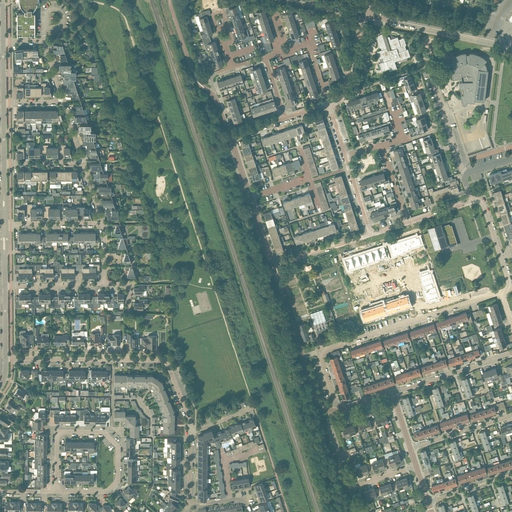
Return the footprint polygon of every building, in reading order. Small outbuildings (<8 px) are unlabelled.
[(20,0),(20,1),(20,3),(20,4),(21,5),(22,6),(23,7),(24,8),(24,9),(22,13),(17,13),(17,37),(17,36),(35,36),(35,13),(34,13),(27,13),(27,12),(31,12),(31,9),(30,9),(30,7),(31,7),(32,9),(33,8),(34,7),(34,6),(35,6),(36,5),(36,4),(36,2),(37,1),(36,0),(20,0)] [(236,6),(239,5),(238,2),(232,4),(233,7),(228,8),(230,15),(238,12),(236,6)] [(210,14),(209,11),(209,9),(201,12),(198,15),(201,24),(209,22),(207,16),(210,14)] [(251,20),(253,20),(258,18),(266,15),(264,9),(256,12),(257,15),(252,17),(252,16),(250,17),(251,20)] [(285,20),(300,15),(299,12),(297,12),(297,13),(292,15),(291,11),(283,14),(285,20)] [(232,21),(240,18),(238,12),(230,15),(232,21)] [(260,24),(268,21),(266,15),(258,18),(260,24)] [(295,24),(294,20),(299,18),(299,19),(302,18),(300,15),(285,20),(287,26),(295,24)] [(234,27),(242,24),(240,18),(232,21),(234,27)] [(328,21),(327,18),(319,20),(321,24),(324,23),(326,29),(334,26),(332,20),(328,21)] [(262,30),(270,27),(268,21),(260,24),(262,30)] [(203,30),(211,28),(209,22),(201,24),(203,30)] [(236,33),(244,30),(242,24),(234,27),(236,33)] [(289,32),(297,30),(295,24),(287,26),(289,32)] [(328,35),(336,32),(334,26),(326,29),(328,35)] [(261,37),(272,34),(270,27),(262,30),(257,32),(258,35),(261,34),(261,33),(263,32),(264,36),(261,37)] [(203,42),(210,39),(209,35),(213,34),(211,28),(203,30),(204,34),(201,35),(203,42)] [(249,36),(248,35),(246,36),(244,30),(236,33),(238,39),(241,38),(242,41),(247,39),(249,38),(249,36)] [(299,36),(297,31),(297,30),(289,32),(291,38),(299,36)] [(330,41),(338,38),(336,32),(328,35),(330,41)] [(386,36),(385,33),(383,34),(382,34),(380,34),(380,35),(379,35),(379,36),(378,36),(378,37),(378,38),(377,39),(377,40),(378,41),(380,48),(381,47),(382,50),(377,51),(380,59),(383,58),(384,62),(379,63),(382,72),(387,70),(387,69),(389,68),(390,71),(397,68),(395,61),(410,56),(408,49),(405,50),(404,46),(406,45),(404,38),(404,37),(402,38),(399,39),(398,37),(390,39),(390,37),(386,36)] [(269,41),(274,40),(272,34),(261,37),(264,46),(270,44),(269,41)] [(332,47),(340,44),(338,38),(330,41),(332,47)] [(209,50),(217,47),(215,41),(211,42),(210,39),(203,42),(204,45),(206,51),(209,50)] [(63,46),(67,45),(67,42),(60,42),(60,45),(56,45),(51,45),(54,54),(65,54),(63,46)] [(211,56),(219,53),(217,47),(209,50),(211,56)] [(326,61),(333,58),(331,52),(330,49),(319,53),(320,56),(324,55),(326,61)] [(213,62),(221,59),(219,53),(211,56),(213,62)] [(475,99),(485,101),(488,70),(487,70),(487,69),(487,67),(487,66),(486,65),(485,63),(487,60),(483,57),(479,55),(474,53),(470,53),(470,54),(466,54),(466,53),(461,53),(457,55),(453,57),(449,60),(452,64),(451,65),(450,66),(452,68),(453,71),(451,72),(453,80),(459,79),(463,102),(463,103),(463,104),(464,104),(465,104),(465,105),(466,104),(467,104),(468,103),(468,102),(468,101),(471,101),(475,102),(475,99)] [(57,63),(69,63),(69,59),(67,59),(65,54),(54,54),(57,63)] [(301,67),(308,65),(306,58),(304,59),(302,54),(296,56),(298,61),(299,61),(301,67)] [(328,67),(335,64),(333,58),(326,61),(328,67)] [(213,62),(214,63),(215,68),(223,65),(221,59),(213,62)] [(284,66),(285,66),(284,63),(278,65),(279,68),(276,68),(278,75),(286,72),(284,66)] [(330,72),(337,70),(335,64),(328,67),(330,72)] [(303,73),(310,71),(308,65),(301,67),(303,73)] [(253,75),(261,73),(259,67),(253,69),(252,66),(248,68),(250,73),(252,72),(253,75)] [(329,83),(330,83),(335,81),(334,78),(339,76),(337,70),(330,72),(332,79),(328,80),(329,83)] [(290,73),(289,71),(286,72),(278,75),(280,80),(288,78),(287,74),(290,73)] [(305,79),(312,77),(310,71),(303,73),(305,79)] [(263,78),(261,73),(253,75),(254,78),(252,79),(253,82),(263,78)] [(240,74),(235,76),(237,84),(240,83),(241,85),(244,84),(240,74)] [(405,85),(414,82),(412,76),(408,77),(407,75),(400,77),(401,80),(400,80),(401,83),(404,82),(405,85)] [(237,84),(234,76),(229,78),(232,88),(235,87),(234,85),(237,84)] [(307,85),(314,83),(312,77),(305,79),(307,85)] [(65,87),(76,87),(74,82),(76,82),(76,78),(74,78),(62,78),(65,87)] [(229,78),(223,80),(226,88),(228,87),(229,89),(232,88),(229,78)] [(257,87),(265,84),(263,78),(253,82),(254,85),(256,84),(257,87)] [(282,86),(290,84),(288,78),(280,80),(282,86)] [(223,80),(217,81),(221,92),(224,91),(223,89),(226,88),(223,80)] [(408,93),(413,92),(412,90),(416,89),(414,82),(405,85),(408,93)] [(50,90),(50,86),(47,86),(46,84),(46,83),(41,83),(41,87),(41,90),(44,90),(44,96),(51,96),(52,97),(51,92),(50,90)] [(309,91),(316,89),(314,83),(307,85),(309,91)] [(257,93),(267,90),(265,84),(257,87),(258,90),(256,90),(257,93)] [(284,93),(292,90),(290,84),(282,86),(284,93)] [(78,95),(76,87),(65,87),(67,93),(72,92),(72,96),(71,96),(76,96),(76,99),(80,99),(80,100),(80,99),(78,95)] [(310,97),(311,100),(317,98),(316,95),(318,95),(316,89),(309,91),(310,97)] [(286,98),(294,96),(292,90),(284,93),(286,98)] [(378,103),(377,100),(380,99),(378,92),(372,94),(374,101),(375,104),(378,103)] [(414,101),(422,98),(420,92),(413,94),(413,92),(408,93),(409,96),(411,102),(414,101)] [(371,102),(374,101),(372,94),(366,96),(369,106),(372,105),(371,102)] [(297,98),(296,95),(294,96),(286,98),(288,105),(290,104),(291,107),(298,105),(297,102),(296,102),(295,98),(297,98)] [(363,108),(369,106),(366,96),(360,98),(363,107),(363,108)] [(236,103),(235,101),(238,100),(237,97),(226,100),(228,106),(236,103)] [(392,106),(399,104),(397,97),(392,99),(393,102),(391,103),(392,106)] [(271,101),(268,102),(271,110),(276,108),(273,98),(270,99),(271,101)] [(363,107),(360,98),(354,100),(356,107),(357,109),(363,107)] [(416,107),(424,104),(422,98),(414,101),(416,107)] [(356,107),(354,100),(348,102),(350,108),(347,109),(349,115),(355,113),(354,108),(356,107)] [(264,101),(261,102),(265,112),(271,110),(268,102),(265,103),(264,101)] [(85,108),(85,103),(81,103),(81,102),(81,103),(79,103),(79,106),(75,106),(76,106),(76,110),(72,110),(74,115),(85,115),(83,108),(85,108)] [(259,105),(256,106),(259,114),(265,112),(261,102),(258,103),(259,105)] [(240,108),(239,106),(237,106),(236,103),(228,106),(230,112),(240,108)] [(416,116),(420,115),(419,113),(426,111),(424,104),(416,107),(413,108),(415,114),(415,116),(416,116)] [(253,105),(250,106),(253,116),(259,114),(256,106),(253,107),(253,105)] [(232,117),(240,115),(239,112),(241,111),(240,108),(230,112),(232,117)] [(56,110),(52,110),(52,122),(59,120),(60,120),(59,119),(62,119),(60,114),(58,114),(58,110),(56,110)] [(316,123),(323,121),(321,114),(311,117),(313,123),(312,123),(313,126),(316,124),(316,123)] [(77,124),(89,124),(89,120),(87,120),(85,115),(74,115),(77,124)] [(245,122),(243,118),(243,117),(241,118),(240,115),(232,117),(234,123),(240,121),(241,124),(245,122)] [(418,125),(426,123),(424,116),(421,118),(420,115),(416,116),(416,117),(418,125)] [(318,130),(326,128),(323,121),(316,123),(316,124),(318,130)] [(382,125),(384,133),(390,131),(393,130),(390,121),(387,122),(388,123),(382,125)] [(420,131),(418,132),(419,134),(426,132),(425,130),(428,129),(426,123),(418,125),(420,131)] [(382,125),(381,124),(375,126),(376,129),(378,135),(384,133),(382,125)] [(298,134),(299,134),(304,132),(302,125),(295,127),(298,134)] [(375,125),(369,127),(373,137),(378,135),(376,129),(375,126),(375,125)] [(300,137),(299,134),(298,134),(295,127),(289,129),(291,136),(296,134),(297,138),(300,137)] [(365,132),(367,139),(373,137),(369,127),(363,129),(365,132)] [(326,128),(318,130),(320,135),(316,136),(317,139),(321,138),(320,136),(328,134),(326,128)] [(365,132),(363,129),(363,128),(360,129),(362,133),(358,134),(361,141),(367,139),(365,132)] [(284,138),(286,138),(291,136),(289,129),(282,131),(284,138)] [(287,141),(286,138),(284,138),(282,131),(275,133),(278,141),(283,139),(284,142),(287,141)] [(271,143),(272,142),(278,141),(275,133),(269,136),(271,143)] [(330,141),(328,134),(320,136),(321,138),(323,143),(330,141)] [(274,146),(272,142),(271,143),(269,136),(262,138),(264,145),(270,143),(271,147),(274,146)] [(425,146),(433,143),(431,137),(428,138),(427,136),(422,137),(425,146)] [(249,145),(249,144),(247,138),(240,141),(242,148),(249,145)] [(96,148),(94,143),(95,143),(95,139),(94,139),(82,139),(85,148),(96,148)] [(325,150),(332,148),(330,141),(323,143),(324,149),(321,150),(322,153),(325,151),(325,150)] [(34,142),(25,142),(25,151),(28,151),(28,157),(34,157),(34,142)] [(250,147),(253,146),(252,143),(249,144),(249,145),(242,148),(244,154),(251,152),(250,147)] [(428,154),(433,153),(432,151),(435,149),(433,143),(425,146),(428,154)] [(405,150),(405,149),(403,144),(399,146),(400,148),(394,150),(396,156),(404,154),(403,151),(405,150)] [(40,151),(43,151),(43,145),(38,145),(37,147),(34,147),(34,157),(40,157),(40,151)] [(52,147),(49,147),(48,145),(43,145),(43,151),(46,151),(46,157),(52,157),(52,147)] [(58,151),(61,151),(61,145),(56,145),(55,147),(52,147),(52,157),(58,157),(58,151)] [(68,147),(66,147),(66,145),(61,145),(61,151),(64,151),(64,157),(71,156),(71,157),(72,157),(69,150),(69,147),(68,147)] [(100,160),(96,148),(85,148),(88,157),(95,157),(95,160),(99,160),(100,160)] [(327,157),(334,154),(332,148),(325,150),(325,151),(322,153),(321,150),(317,151),(318,154),(321,153),(321,154),(326,153),(327,157)] [(253,158),(253,157),(251,152),(244,154),(246,161),(253,158)] [(407,152),(404,154),(396,156),(398,162),(409,158),(407,152)] [(434,162),(442,159),(440,153),(433,155),(433,153),(428,154),(429,157),(432,156),(434,162)] [(334,154),(327,157),(329,162),(325,163),(326,166),(329,164),(329,163),(336,161),(334,154)] [(254,160),(257,159),(256,156),(253,157),(253,158),(246,161),(248,168),(256,165),(254,160)] [(301,166),(298,159),(293,161),(292,157),(289,158),(290,162),(292,161),(294,169),(301,166)] [(409,158),(398,162),(399,168),(408,165),(411,164),(409,158)] [(436,168),(444,165),(442,159),(434,162),(431,163),(433,169),(436,168)] [(287,171),(294,169),(292,161),(290,162),(285,164),(287,171)] [(339,168),(336,161),(329,163),(329,164),(331,170),(339,168)] [(287,171),(285,164),(280,165),(279,162),(276,163),(277,166),(278,166),(281,173),(287,171)] [(95,163),(90,164),(92,169),(97,169),(97,173),(104,173),(104,168),(104,163),(95,163)] [(258,172),(257,170),(256,165),(248,168),(250,174),(258,172)] [(401,173),(412,170),(411,167),(408,168),(408,165),(399,168),(401,173)] [(438,174),(446,171),(444,165),(436,168),(438,174)] [(274,175),(281,173),(278,166),(277,166),(272,168),(272,170),(274,175)] [(258,173),(262,172),(261,169),(257,170),(258,172),(250,174),(253,181),(260,179),(258,173)] [(507,169),(501,171),(504,180),(511,176),(511,175),(510,170),(507,171),(507,169)] [(403,179),(411,176),(410,174),(412,173),(412,170),(401,173),(403,179)] [(438,174),(441,183),(445,181),(445,179),(448,177),(446,171),(438,174)] [(501,171),(495,173),(498,181),(504,180),(501,171)] [(97,173),(93,173),(94,178),(100,178),(100,182),(104,182),(104,184),(104,185),(108,184),(105,178),(108,178),(108,177),(112,177),(112,173),(107,173),(104,173),(97,173)] [(385,187),(384,184),(390,182),(388,178),(386,179),(384,173),(378,175),(380,183),(382,188),(385,187)] [(495,173),(489,174),(490,179),(489,179),(491,184),(498,181),(495,173)] [(343,181),(341,175),(334,177),(335,183),(332,184),(333,186),(334,186),(336,185),(336,184),(343,181)] [(378,184),(380,183),(378,175),(372,176),(375,187),(378,186),(378,184)] [(373,188),(375,187),(372,176),(366,178),(369,186),(372,185),(373,188)] [(405,185),(415,181),(414,178),(412,179),(411,176),(403,179),(405,185)] [(366,187),(369,186),(366,178),(361,180),(363,187),(360,187),(361,191),(367,189),(366,187)] [(445,187),(448,196),(447,195),(455,192),(455,194),(460,192),(457,184),(459,183),(458,180),(450,182),(451,185),(445,187)] [(345,188),(343,181),(336,184),(336,185),(334,186),(335,191),(338,190),(345,188)] [(414,185),(416,184),(415,181),(405,185),(407,190),(415,188),(414,185)] [(102,186),(97,187),(99,192),(104,192),(104,196),(108,196),(111,196),(110,192),(111,192),(111,186),(108,186),(108,184),(104,185),(104,184),(103,184),(103,186),(102,186)] [(409,196),(419,193),(418,190),(419,190),(418,187),(415,188),(407,190),(409,196)] [(447,196),(448,196),(445,187),(433,191),(432,187),(428,189),(430,195),(433,194),(435,200),(440,199),(439,197),(447,195),(447,196)] [(340,197),(347,195),(345,188),(338,190),(340,196),(336,197),(337,199),(338,199),(341,198),(340,197)] [(503,196),(502,195),(501,189),(493,192),(496,199),(503,196)] [(305,202),(306,202),(312,200),(309,193),(303,195),(305,202)] [(410,202),(419,199),(418,196),(420,196),(419,193),(409,196),(410,202)] [(508,198),(508,196),(507,196),(506,194),(502,195),(503,196),(496,199),(498,205),(508,202),(509,202),(508,198)] [(307,205),(306,202),(305,202),(303,195),(296,197),(299,205),(304,203),(305,206),(307,205)] [(339,205),(342,204),(350,201),(347,195),(340,197),(341,198),(338,199),(339,205)] [(292,207),(293,206),(299,205),(296,197),(290,199),(292,207)] [(105,200),(102,200),(103,205),(108,205),(108,209),(116,209),(116,205),(114,205),(112,198),(110,198),(105,198),(105,200)] [(420,208),(424,207),(422,201),(424,200),(424,198),(419,199),(410,202),(412,208),(413,208),(419,206),(420,208)] [(295,210),(293,206),(292,207),(290,199),(283,202),(285,209),(290,207),(292,211),(295,210)] [(344,211),(352,208),(350,201),(342,204),(344,209),(341,210),(342,213),(345,212),(344,211)] [(388,206),(391,214),(397,213),(395,206),(397,205),(396,201),(390,203),(391,205),(388,206)] [(72,205),(71,205),(71,202),(63,202),(63,206),(63,212),(66,212),(66,217),(68,217),(68,218),(69,218),(71,219),(72,219),(72,205)] [(507,208),(510,207),(508,202),(498,205),(500,212),(507,209),(507,208)] [(36,219),(36,208),(33,208),(32,206),(32,204),(27,204),(27,212),(30,212),(30,218),(32,218),(33,218),(34,219),(35,219),(36,219)] [(77,212),(80,212),(80,205),(72,205),(72,219),(74,218),(75,218),(76,218),(76,217),(77,217),(77,212)] [(84,205),(80,205),(80,212),(83,212),(83,217),(91,217),(91,218),(91,217),(93,217),(94,217),(91,207),(89,208),(84,208),(84,205)] [(391,214),(388,206),(385,207),(385,205),(382,206),(385,216),(391,214)] [(42,212),(45,212),(45,206),(40,206),(39,208),(36,208),(36,219),(37,219),(38,219),(40,218),(42,218),(42,212)] [(54,219),(54,208),(51,208),(50,206),(45,206),(45,212),(48,212),(48,218),(50,218),(52,219),(53,219),(54,219)] [(60,212),(63,212),(63,206),(58,206),(57,208),(54,208),(54,219),(55,219),(56,219),(57,218),(58,218),(60,218),(60,212)] [(379,218),(385,216),(382,206),(376,208),(377,210),(379,218)] [(285,213),(284,211),(282,207),(278,208),(279,211),(271,214),(270,211),(263,213),(265,220),(272,217),(272,216),(276,215),(276,217),(280,216),(279,215),(285,213)] [(511,215),(511,211),(511,210),(510,207),(507,208),(507,209),(500,212),(502,219),(510,216),(511,215)] [(347,217),(354,215),(352,208),(344,211),(345,212),(347,217)] [(108,209),(105,209),(106,214),(108,218),(110,218),(115,218),(115,220),(119,220),(119,221),(119,220),(118,216),(117,214),(118,214),(118,209),(116,209),(108,209)] [(379,218),(377,210),(374,211),(373,209),(368,211),(369,214),(371,214),(374,220),(379,218)] [(273,219),(276,217),(276,215),(272,216),(272,217),(265,220),(267,226),(275,224),(273,219)] [(349,224),(356,221),(354,215),(347,217),(348,222),(349,224)] [(511,223),(511,221),(510,216),(502,219),(504,225),(511,223)] [(336,230),(334,223),(328,225),(327,221),(325,222),(326,226),(327,225),(329,232),(336,230)] [(358,228),(356,221),(349,224),(348,222),(345,224),(346,226),(349,225),(351,231),(358,228)] [(429,232),(424,233),(428,246),(433,245),(435,249),(448,245),(449,247),(456,245),(456,246),(457,246),(456,245),(459,244),(452,225),(451,225),(452,225),(451,225),(450,223),(443,226),(442,224),(442,223),(428,227),(429,232)] [(116,224),(112,224),(112,227),(112,234),(113,234),(114,234),(115,234),(116,234),(117,234),(118,234),(119,234),(120,234),(121,234),(122,234),(123,234),(123,224),(116,224)] [(277,231),(276,229),(275,224),(267,226),(270,233),(277,231)] [(323,235),(329,232),(327,225),(326,226),(321,227),(323,235)] [(321,227),(320,227),(315,229),(314,226),(312,226),(313,230),(314,229),(317,237),(323,235),(321,227)] [(282,233),(289,231),(288,227),(284,228),(284,230),(281,231),(280,228),(276,229),(277,231),(270,233),(272,240),(279,237),(278,234),(282,233)] [(310,239),(317,237),(314,229),(313,230),(307,232),(310,239)] [(307,232),(302,233),(301,230),(298,231),(299,234),(301,234),(303,241),(310,239),(307,232)] [(95,241),(96,243),(98,243),(98,236),(95,236),(95,232),(90,232),(90,241),(95,241)] [(40,233),(35,233),(35,244),(36,244),(37,244),(38,244),(39,244),(40,243),(43,243),(43,237),(40,237),(40,233)] [(51,242),(52,242),(52,233),(46,233),(46,237),(43,237),(43,243),(43,245),(51,245),(51,242)] [(71,243),(71,236),(68,236),(68,233),(62,233),(62,242),(68,242),(68,243),(71,243)] [(74,242),(79,242),(79,233),(74,233),(74,236),(71,236),(71,243),(74,243),(74,242)] [(296,243),(303,241),(301,234),(299,234),(294,236),(296,243)] [(416,236),(411,237),(414,247),(419,245),(416,236)] [(281,244),(281,243),(279,237),(272,240),(274,246),(281,244)] [(411,237),(405,239),(408,248),(414,247),(411,237)] [(121,238),(116,238),(116,241),(117,248),(118,248),(119,248),(120,248),(121,248),(122,248),(123,248),(124,248),(125,248),(126,248),(128,248),(127,238),(121,238)] [(405,239),(400,241),(403,250),(408,248),(405,239)] [(400,241),(395,243),(398,252),(403,250),(400,241)] [(282,245),(285,244),(284,242),(281,243),(281,244),(274,246),(276,253),(283,251),(282,245)] [(395,243),(390,244),(393,253),(398,252),(395,243)] [(384,246),(378,248),(381,259),(388,257),(384,246)] [(378,248),(371,250),(375,261),(381,259),(378,248)] [(371,250),(364,253),(368,263),(375,261),(371,250)] [(132,262),(132,252),(125,252),(124,255),(121,255),(121,262),(122,262),(123,262),(125,262),(127,262),(129,262),(131,262),(132,262)] [(364,253),(358,255),(361,266),(368,263),(364,253)] [(358,255),(351,257),(355,268),(361,266),(358,255)] [(351,257),(345,259),(348,270),(355,268),(351,257)] [(64,264),(59,264),(59,262),(57,262),(57,264),(57,267),(61,267),(61,272),(61,277),(68,277),(68,267),(64,267),(64,264)] [(25,277),(25,267),(22,267),(21,264),(15,264),(15,268),(19,268),(19,272),(18,272),(18,277),(25,277)] [(33,274),(36,274),(36,264),(30,264),(29,267),(25,267),(25,277),(33,277),(33,274)] [(47,277),(47,267),(43,267),(42,264),(36,264),(36,274),(39,274),(39,277),(47,277)] [(53,268),(57,267),(57,264),(51,264),(50,267),(47,267),(47,277),(54,277),(54,272),(53,272),(53,268)] [(74,267),(79,267),(79,264),(76,264),(72,264),(71,267),(68,267),(68,277),(75,277),(75,272),(74,272),(74,267)] [(89,277),(89,267),(86,267),(85,264),(79,264),(79,267),(83,267),(83,272),(82,272),(82,277),(89,277)] [(96,274),(100,274),(100,264),(95,264),(93,264),(93,267),(89,267),(89,277),(96,276),(96,274)] [(126,269),(126,276),(127,276),(128,276),(129,276),(130,276),(131,276),(132,276),(133,276),(134,276),(135,276),(136,277),(136,276),(137,276),(137,266),(130,266),(126,266),(126,269)] [(431,272),(422,275),(423,280),(433,277),(431,272)] [(433,277),(423,280),(425,286),(434,283),(433,277)] [(139,287),(134,287),(134,295),(139,295),(143,295),(147,295),(146,290),(145,290),(145,284),(144,284),(139,284),(139,287)] [(435,286),(426,289),(428,294),(437,291),(435,286)] [(97,307),(100,307),(101,303),(104,303),(104,291),(101,292),(99,292),(99,293),(98,293),(98,303),(94,303),(94,307),(97,307)] [(107,303),(108,307),(114,307),(114,302),(110,303),(110,293),(108,293),(108,292),(106,292),(104,291),(104,303),(107,303)] [(124,303),(123,292),(121,291),(119,291),(119,293),(117,293),(117,302),(114,302),(114,307),(119,307),(120,303),(124,303)] [(437,291),(428,294),(430,300),(439,297),(437,291)] [(15,308),(21,307),(22,303),(25,303),(25,292),(23,292),(21,293),(19,293),(19,297),(15,297),(15,308)] [(29,293),(25,292),(25,303),(28,303),(29,307),(33,307),(33,309),(32,309),(32,314),(35,314),(35,309),(35,307),(35,303),(31,303),(31,293),(29,293)] [(41,303),(45,303),(44,292),(40,293),(38,293),(39,303),(35,303),(35,307),(35,309),(36,309),(36,307),(41,307),(41,303)] [(49,293),(44,292),(45,303),(48,303),(49,307),(54,307),(54,303),(51,303),(50,293),(49,293)] [(61,303),(64,303),(64,292),(60,293),(58,293),(58,303),(54,303),(54,307),(60,307),(61,303)] [(68,293),(68,292),(64,292),(64,303),(67,303),(68,307),(74,307),(74,303),(70,303),(70,293),(68,293)] [(74,307),(80,307),(81,303),(84,303),(84,292),(82,292),(80,292),(80,293),(78,293),(78,303),(74,303),(74,307)] [(88,293),(88,292),(84,292),(84,303),(87,303),(88,307),(94,307),(94,303),(90,303),(90,293),(88,293)] [(407,296),(402,297),(405,307),(410,305),(407,296)] [(402,297),(397,299),(400,308),(405,307),(402,297)] [(139,302),(134,302),(134,310),(143,310),(143,305),(148,305),(148,299),(139,299),(139,302)] [(397,299),(392,301),(395,310),(400,308),(397,299)] [(392,301),(386,303),(389,312),(395,310),(392,301)] [(492,311),(499,309),(497,303),(490,306),(492,311)] [(383,304),(378,305),(381,314),(386,313),(383,304)] [(378,305),(373,307),(376,316),(381,314),(378,305)] [(373,307),(368,309),(371,318),(376,316),(373,307)] [(330,332),(330,330),(322,309),(310,314),(317,335),(318,336),(330,332)] [(368,309),(362,310),(365,320),(371,318),(368,309)] [(491,318),(501,315),(499,309),(492,311),(489,312),(491,318)] [(473,322),(470,314),(468,315),(467,312),(460,314),(462,320),(468,319),(469,323),(473,322)] [(463,323),(462,320),(460,314),(454,316),(457,325),(463,323)] [(493,324),(498,322),(503,321),(501,315),(491,318),(493,324)] [(452,328),(458,326),(457,325),(454,316),(448,318),(450,325),(452,328)] [(445,326),(450,325),(448,318),(442,320),(445,326)] [(439,328),(445,326),(442,320),(436,322),(439,328)] [(305,323),(298,325),(303,341),(311,339),(314,340),(315,338),(314,334),(311,333),(310,336),(305,323)] [(436,330),(436,328),(434,323),(428,325),(430,332),(436,330)] [(431,334),(430,332),(428,325),(422,327),(424,334),(425,336),(431,334)] [(418,336),(424,334),(422,327),(416,329),(418,336)] [(496,336),(503,334),(501,328),(494,330),(493,330),(490,331),(492,337),(496,336)] [(412,338),(418,336),(416,329),(410,331),(412,338)] [(72,339),(72,344),(77,344),(77,345),(80,345),(80,344),(84,344),(84,339),(87,339),(87,334),(87,331),(84,331),(84,330),(81,330),(79,332),(79,333),(79,335),(72,335),(72,339)] [(138,345),(138,340),(138,336),(134,336),(134,332),(127,332),(127,341),(131,341),(131,345),(138,345)] [(404,340),(410,338),(408,332),(402,334),(404,340)] [(98,333),(90,333),(90,336),(90,345),(101,345),(101,336),(98,336),(98,333)] [(32,341),(32,336),(32,334),(29,334),(20,334),(20,345),(29,345),(29,341),(32,341)] [(120,344),(120,339),(120,334),(113,334),(113,335),(107,335),(107,342),(112,342),(112,341),(113,341),(113,344),(120,344)] [(398,342),(404,340),(402,334),(396,336),(398,342)] [(492,343),(495,342),(505,339),(503,334),(496,336),(492,337),(493,338),(493,341),(491,341),(492,343)] [(54,336),(54,339),(54,344),(61,344),(61,345),(65,345),(65,341),(68,341),(68,335),(63,335),(63,336),(54,336)] [(48,344),(48,339),(48,336),(37,336),(37,345),(42,345),(42,344),(48,344)] [(156,347),(156,342),(156,341),(156,340),(157,340),(157,339),(157,338),(157,337),(156,337),(156,336),(147,336),(147,338),(142,338),(142,344),(148,344),(148,347),(156,347)] [(392,344),(398,342),(396,336),(390,338),(392,344)] [(386,346),(392,344),(390,338),(384,340),(386,346)] [(497,348),(500,347),(500,348),(507,345),(505,339),(495,342),(497,348)] [(383,346),(383,345),(381,340),(375,342),(377,348),(383,346)] [(371,350),(377,348),(375,342),(369,344),(371,350)] [(368,351),(371,350),(369,344),(363,346),(365,352),(366,356),(370,355),(368,351)] [(464,353),(462,347),(461,344),(457,345),(458,348),(460,354),(462,361),(468,359),(466,353),(464,353)] [(479,349),(476,350),(475,345),(471,347),(474,357),(481,355),(479,349)] [(359,354),(365,352),(363,346),(357,348),(359,354)] [(474,357),(472,349),(466,351),(466,353),(468,359),(474,357)] [(339,362),(337,356),(340,355),(339,350),(331,352),(333,357),(330,358),(332,365),(339,362)] [(451,365),(457,363),(455,356),(452,350),(449,351),(451,358),(449,358),(451,365)] [(448,365),(445,355),(438,357),(440,361),(442,367),(448,365)] [(439,361),(437,362),(435,357),(432,358),(434,363),(436,369),(442,367),(440,361),(439,361)] [(334,372),(342,369),(339,362),(332,365),(334,372)] [(415,376),(421,374),(419,367),(413,369),(415,376)] [(498,376),(497,373),(496,368),(490,370),(492,378),(498,376)] [(337,378),(344,376),(342,369),(334,372),(337,378)] [(409,378),(415,376),(413,369),(407,371),(409,378)] [(32,376),(37,376),(37,370),(32,370),(29,370),(20,370),(20,378),(29,378),(29,374),(32,374),(32,376)] [(47,380),(47,370),(41,370),(41,373),(39,373),(38,378),(39,378),(39,381),(41,381),(41,379),(44,380),(47,380)] [(66,379),(66,373),(63,373),(63,370),(58,370),(57,379),(57,380),(58,380),(57,384),(60,384),(63,383),(66,383),(66,381),(66,379)] [(74,380),(74,370),(69,370),(69,373),(66,373),(66,379),(66,381),(69,381),(72,383),(72,384),(74,384),(74,380)] [(88,375),(85,375),(85,370),(80,370),(80,380),(82,380),(85,379),(88,379),(88,375)] [(96,381),(97,370),(91,370),(91,375),(88,375),(88,379),(88,381),(91,381),(94,382),(94,384),(96,384),(97,382),(96,381)] [(110,379),(110,371),(102,370),(102,384),(102,381),(104,381),(107,379),(110,379)] [(486,379),(492,378),(490,370),(484,372),(486,379)] [(403,380),(409,378),(407,371),(401,373),(403,380)] [(511,376),(511,371),(509,373),(504,374),(506,380),(503,381),(500,382),(501,385),(507,383),(510,382),(509,377),(511,376)] [(397,382),(403,380),(401,373),(395,375),(397,382)] [(127,385),(128,374),(114,374),(114,385),(127,385)] [(140,386),(140,375),(128,374),(127,385),(140,386)] [(152,375),(140,375),(140,386),(150,386),(151,386),(157,378),(152,375)] [(339,385),(346,383),(344,376),(337,378),(339,385)] [(395,383),(394,378),(393,377),(387,379),(389,385),(395,383)] [(161,381),(158,379),(157,378),(151,386),(152,387),(156,397),(167,393),(162,381),(161,381)] [(383,387),(389,385),(387,379),(381,381),(383,387)] [(377,389),(383,387),(381,381),(375,383),(377,389)] [(341,392),(348,390),(346,383),(339,385),(341,392)] [(371,391),(377,389),(375,383),(369,385),(371,391)] [(509,393),(511,391),(511,385),(508,386),(507,383),(501,385),(502,388),(508,386),(510,392),(509,393)] [(446,388),(445,384),(432,388),(434,394),(440,393),(444,391),(447,390),(446,388)] [(365,393),(371,391),(369,385),(363,387),(365,393)] [(30,391),(27,390),(23,387),(21,390),(18,387),(13,394),(18,397),(18,396),(21,398),(24,395),(27,397),(30,391)] [(348,390),(341,392),(344,399),(351,397),(348,390)] [(161,409),(171,405),(167,393),(156,397),(161,409)] [(444,405),(443,401),(446,400),(446,398),(442,399),(436,400),(438,407),(444,405)] [(18,404),(16,403),(12,400),(10,403),(8,402),(5,407),(12,412),(14,409),(17,411),(20,406),(18,404)] [(412,408),(411,405),(418,403),(417,400),(405,404),(407,410),(412,408)] [(462,407),(465,406),(464,401),(457,403),(457,406),(458,409),(459,412),(463,410),(462,407)] [(28,411),(29,409),(19,402),(18,404),(20,406),(28,411)] [(425,408),(424,404),(412,408),(407,410),(409,416),(414,414),(413,411),(425,408)] [(174,413),(174,410),(171,405),(161,409),(163,414),(163,419),(174,419),(174,413)] [(497,412),(495,408),(495,406),(489,408),(491,414),(497,412)] [(485,416),(491,414),(489,408),(483,410),(485,416)] [(48,410),(48,409),(45,409),(45,411),(38,411),(38,420),(45,420),(45,415),(48,415),(48,410)] [(60,410),(54,410),(50,409),(50,417),(54,417),(54,422),(59,422),(60,413),(60,410)] [(89,413),(89,410),(88,410),(87,409),(85,409),(84,410),(80,410),(80,420),(84,420),(84,422),(89,422),(89,423),(89,413)] [(80,420),(80,410),(70,410),(70,413),(70,423),(70,422),(76,422),(76,420),(80,420)] [(479,418),(485,416),(483,410),(477,412),(479,418)] [(110,411),(105,411),(100,411),(100,423),(100,422),(106,422),(106,417),(110,417),(110,411)] [(473,420),(479,418),(477,412),(471,414),(473,420)] [(12,422),(15,418),(10,415),(8,417),(1,413),(0,414),(0,421),(6,426),(9,421),(12,422)] [(470,420),(468,415),(468,413),(461,415),(463,422),(470,420)] [(135,415),(125,415),(125,420),(125,422),(127,422),(127,425),(130,425),(135,425),(135,415)] [(463,422),(461,415),(453,418),(456,425),(463,422)] [(375,426),(383,424),(381,416),(375,417),(376,420),(373,421),(375,426)] [(248,422),(251,429),(254,428),(253,427),(256,426),(253,418),(249,420),(250,421),(248,422)] [(449,427),(456,425),(453,418),(446,420),(449,427)] [(174,432),(174,419),(163,419),(163,432),(174,432)] [(375,426),(373,421),(370,422),(370,419),(364,421),(367,429),(375,426)] [(38,420),(32,420),(32,430),(36,430),(38,430),(38,427),(43,427),(43,420),(45,420),(38,420)] [(442,429),(449,427),(446,420),(440,422),(442,429)] [(251,429),(248,422),(246,422),(245,421),(242,423),(243,427),(245,431),(248,429),(248,430),(251,429)] [(360,425),(357,426),(359,432),(360,434),(362,433),(362,431),(367,429),(364,421),(359,423),(360,425)] [(244,431),(243,428),(241,423),(239,424),(238,423),(235,424),(238,432),(241,431),(241,432),(244,431)] [(235,433),(238,432),(235,424),(231,426),(231,427),(229,428),(231,432),(233,435),(235,434),(235,433)] [(434,433),(440,431),(438,424),(432,426),(434,433)] [(359,432),(357,426),(354,427),(354,425),(348,426),(351,434),(359,432)] [(506,433),(509,432),(507,425),(501,427),(504,437),(507,436),(506,433)] [(428,435),(434,433),(432,426),(426,428),(428,435)] [(494,434),(499,432),(497,426),(496,427),(497,430),(490,432),(491,435),(494,434)] [(232,436),(230,433),(228,428),(225,430),(225,431),(223,431),(227,442),(230,441),(230,439),(233,438),(232,436)] [(422,437),(428,435),(426,428),(420,430),(422,437)] [(0,440),(2,441),(4,441),(12,441),(12,433),(8,433),(8,429),(6,429),(1,429),(1,433),(0,432),(0,440)] [(215,438),(214,437),(214,435),(213,434),(213,432),(212,431),(211,429),(203,433),(203,434),(198,436),(198,442),(204,443),(204,442),(204,440),(209,438),(209,440),(215,438)] [(43,430),(38,430),(36,430),(36,433),(34,438),(35,439),(37,439),(47,439),(47,434),(43,433),(43,430)] [(416,438),(422,437),(420,430),(414,432),(416,438)] [(227,442),(223,431),(222,432),(221,431),(217,433),(221,443),(225,442),(226,442),(227,442)] [(177,438),(172,438),(167,438),(167,443),(170,443),(170,446),(171,446),(180,446),(180,441),(177,441),(177,438)] [(456,442),(458,442),(457,439),(450,442),(452,448),(457,446),(456,442)] [(64,445),(61,445),(61,451),(64,451),(65,451),(66,451),(67,451),(67,450),(68,450),(68,449),(70,449),(70,441),(64,441),(64,445)] [(97,452),(97,446),(94,446),(94,442),(88,442),(88,449),(94,449),(94,452),(97,452)] [(263,443),(257,445),(260,452),(266,450),(263,443)] [(241,451),(245,449),(243,445),(236,447),(237,448),(239,453),(242,452),(241,451)] [(47,450),(35,450),(35,459),(45,459),(45,455),(47,455),(47,450)] [(392,451),(384,454),(387,464),(390,463),(391,465),(396,463),(393,455),(392,451)] [(428,456),(422,457),(424,463),(430,461),(434,460),(432,457),(435,456),(434,453),(434,454),(431,454),(428,455),(428,456)] [(180,463),(180,457),(171,457),(171,463),(166,463),(166,466),(175,466),(175,463),(180,463)] [(384,464),(387,464),(385,458),(377,460),(380,468),(385,467),(384,464)] [(45,463),(45,459),(35,459),(34,468),(37,468),(47,469),(47,468),(46,468),(46,463),(45,463)] [(9,461),(2,461),(0,460),(0,470),(7,471),(7,466),(9,466),(9,461)] [(375,470),(380,468),(377,460),(369,463),(371,469),(374,468),(375,470)] [(485,466),(481,468),(479,461),(476,462),(477,464),(478,469),(480,476),(487,473),(485,466)] [(360,463),(355,465),(359,475),(364,474),(361,466),(360,463)] [(368,470),(371,469),(369,463),(361,466),(364,474),(369,472),(368,470)] [(175,469),(175,466),(166,466),(166,474),(168,475),(180,475),(180,469),(175,469)] [(460,482),(467,480),(465,473),(463,469),(460,470),(461,474),(458,475),(460,482)] [(473,478),(480,476),(478,469),(471,471),(473,478)] [(94,474),(91,474),(91,470),(88,470),(88,474),(88,482),(94,482),(94,478),(97,478),(97,472),(94,472),(94,474)] [(467,480),(473,478),(471,471),(465,473),(467,480)] [(64,474),(64,472),(61,472),(61,478),(64,478),(64,482),(70,482),(70,474),(64,474)] [(5,484),(5,483),(6,483),(6,482),(9,482),(9,481),(12,481),(12,473),(2,473),(1,477),(0,476),(0,484),(2,486),(5,484)] [(458,484),(456,479),(456,478),(450,480),(452,486),(458,484)] [(47,480),(47,479),(35,479),(34,480),(34,482),(34,484),(34,489),(41,489),(41,485),(46,485),(46,480),(47,480)] [(396,490),(404,487),(401,479),(396,481),(397,483),(394,484),(396,490)] [(446,488),(452,486),(450,480),(444,482),(446,488)] [(256,491),(264,488),(262,482),(254,485),(256,491)] [(396,490),(394,484),(391,485),(391,483),(385,485),(388,493),(396,490)] [(434,492),(440,490),(438,484),(432,486),(434,492)] [(180,491),(180,485),(171,485),(171,489),(169,489),(169,490),(166,489),(165,493),(167,494),(168,492),(175,495),(177,491),(180,491)] [(380,495),(388,493),(385,485),(380,486),(381,489),(378,490),(380,495)] [(134,498),(138,494),(135,490),(134,491),(129,486),(124,491),(125,493),(123,495),(128,501),(130,502),(129,501),(133,497),(134,498)] [(266,493),(264,488),(256,491),(258,496),(266,493)] [(380,495),(378,490),(375,490),(374,488),(369,490),(372,498),(380,495)] [(268,498),(266,493),(258,496),(260,502),(268,498)] [(179,498),(175,496),(170,494),(168,498),(169,498),(168,500),(169,501),(167,504),(174,511),(178,507),(175,504),(177,502),(178,502),(179,498)] [(509,502),(508,499),(511,498),(511,497),(511,494),(507,496),(501,498),(503,504),(509,502)] [(125,507),(130,502),(128,501),(123,495),(122,495),(124,497),(122,499),(120,497),(115,503),(120,508),(119,509),(121,511),(122,511),(126,508),(125,507)] [(12,511),(13,501),(10,501),(5,501),(5,504),(5,506),(2,506),(1,511),(12,511)] [(19,511),(20,501),(15,501),(13,501),(12,511),(19,511)] [(167,504),(163,501),(161,503),(164,506),(162,507),(165,510),(164,510),(167,511),(173,511),(174,511),(167,504)] [(259,510),(269,507),(267,501),(258,504),(260,508),(258,508),(259,510)] [(33,511),(33,502),(31,502),(26,502),(25,511),(33,511)] [(75,511),(75,502),(73,502),(68,502),(68,509),(67,511),(75,511)] [(479,511),(478,509),(490,505),(489,502),(477,506),(472,508),(473,511),(479,511)] [(54,511),(54,503),(52,503),(47,503),(46,511),(54,511)] [(99,505),(96,505),(96,503),(89,503),(89,508),(88,510),(89,510),(88,511),(99,511),(99,507),(99,505)]
